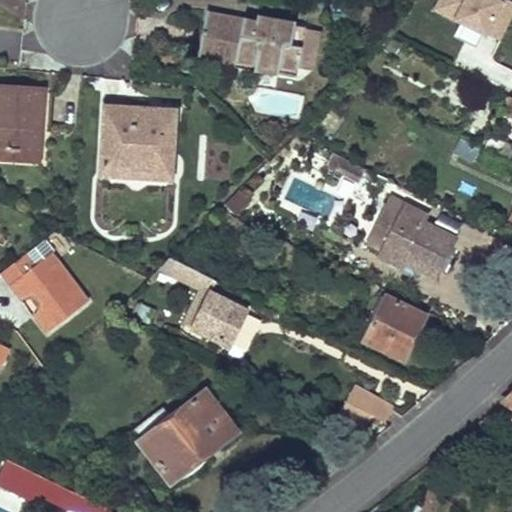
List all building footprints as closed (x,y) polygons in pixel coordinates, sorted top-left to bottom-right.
[(504,38),(511,15),(511,0),(438,0),(434,11),(504,38)] [(207,15),(201,53),(220,56),(219,62),(238,65),(239,60),(255,62),(254,68),(279,72),(280,65),(298,68),(298,66),(301,48),(291,47),(295,26),(257,20),(257,23),(207,15)] [(461,22),(455,34),(477,44),(482,32),(461,22)] [(301,48),(298,66),(312,68),(317,34),(305,32),(305,28),(295,26),(291,47),(301,48)] [(354,60),(361,66),(378,47),(370,42),(354,60)] [(220,56),(201,53),(200,59),(219,62),(220,56)] [(254,68),(255,62),(239,60),(238,65),(254,68)] [(297,75),(298,68),(280,65),(279,72),(297,75)] [(0,89),(0,149),(40,152),(43,92),(0,89)] [(105,112),(150,115),(150,107),(106,105),(105,112)] [(102,179),(169,182),(173,116),(150,115),(105,112),(102,179)] [(511,164),(511,145),(491,135),(483,150),(511,164)] [(40,152),(0,149),(0,159),(40,162),(40,152)] [(365,169),(351,162),(343,177),(358,184),(365,169)] [(236,216),(250,199),(237,188),(223,205),(236,216)] [(404,260),(436,277),(455,239),(424,223),(427,215),(390,197),(368,242),(382,250),(379,256),(401,267),(404,260)] [(44,303),(36,317),(49,334),(90,301),(52,254),(36,267),(26,255),(1,275),(13,288),(20,282),(33,299),(39,296),(44,303)] [(171,259),(160,269),(204,290),(210,293),(217,282),(171,259)] [(380,287),(368,281),(363,291),(375,297),(380,287)] [(20,282),(13,288),(22,302),(33,299),(20,282)] [(210,293),(204,290),(186,326),(193,329),(210,293)] [(249,311),(210,293),(193,329),(230,347),(249,311)] [(404,360),(425,317),(388,298),(366,341),(404,360)] [(0,369),(9,352),(0,347),(0,369)] [(210,441),(215,449),(235,435),(203,391),(170,415),(164,407),(133,430),(166,474),(210,441)] [(511,394),(502,403),(511,409),(511,394)] [(386,423),(393,409),(367,395),(359,410),(352,423),(366,431),(373,417),(386,423)] [(215,449),(210,441),(166,474),(172,482),(215,449)] [(13,481),(74,511),(97,511),(101,506),(20,467),(13,481)]
